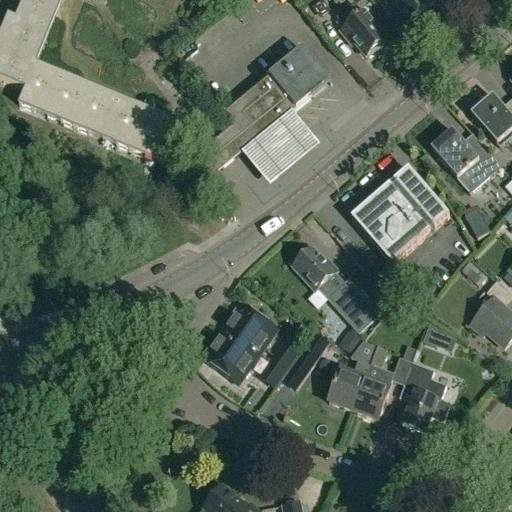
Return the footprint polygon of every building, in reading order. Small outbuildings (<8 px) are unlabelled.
[(27,0),(18,22),(10,19),(0,43),(0,82),(27,93),(20,110),(160,168),(176,132),(31,72),(60,0),(194,0),(196,1),(196,0),(27,0)] [(348,0),(330,0),(337,9),(348,0)] [(431,5),(426,0),(388,0),(409,24),(431,5)] [(375,53),(378,53),(383,49),(384,45),(387,43),(374,28),(375,25),(370,19),(367,19),(365,16),(363,18),(355,8),(338,22),(346,32),(341,36),(353,50),(355,48),(366,61),(375,53)] [(226,118),(236,130),(208,152),(201,162),(215,173),(249,145),(252,149),(327,89),(301,57),(226,118)] [(511,120),(511,121),(493,100),(471,119),(499,152),(511,140),(511,182),(511,184),(511,120)] [(288,121),(236,162),(264,196),(315,155),(288,121)] [(488,183),(501,172),(480,148),(470,156),(452,135),(430,154),(456,184),(475,167),(488,183)] [(392,270),(450,220),(409,173),(352,223),(392,270)] [(477,244),(490,237),(478,215),(465,223),(477,244)] [(273,243),(282,233),(273,225),(263,235),(273,243)] [(338,277),(328,266),(325,268),(313,254),(303,264),(300,261),(291,270),(316,297),(319,295),(328,305),(345,289),(336,279),(338,277)] [(488,281),(470,265),(461,276),(479,292),(488,281)] [(355,292),(379,319),(393,308),(369,281),(355,292)] [(511,345),(511,319),(505,314),(511,305),(511,301),(496,288),(486,299),(493,305),(471,331),(483,342),(486,338),(505,354),(511,345)] [(234,324),(234,325),(214,354),(211,352),(206,360),(209,362),(207,365),(206,367),(242,392),(279,337),(243,312),(240,316),(237,314),(232,322),(234,324)] [(302,328),(317,337),(324,325),(309,316),(302,328)] [(433,350),(439,336),(430,331),(424,346),(433,350)] [(331,348),(316,338),(282,385),(297,395),(331,348)] [(329,409),(354,418),(378,354),(364,348),(349,365),(358,368),(353,381),(341,376),(329,409)] [(283,349),(260,381),(273,390),(296,358),(283,349)] [(382,355),(378,354),(354,418),(378,427),(390,395),(389,395),(393,385),(405,390),(413,370),(414,368),(400,362),(393,380),(380,375),(387,357),(382,355)] [(415,400),(402,431),(426,441),(433,423),(444,428),(450,412),(440,408),(447,392),(432,386),(435,378),(413,370),(405,390),(403,395),(415,400)] [(245,511),(223,492),(206,511),(254,511),(251,510),(249,511),(245,511)]
